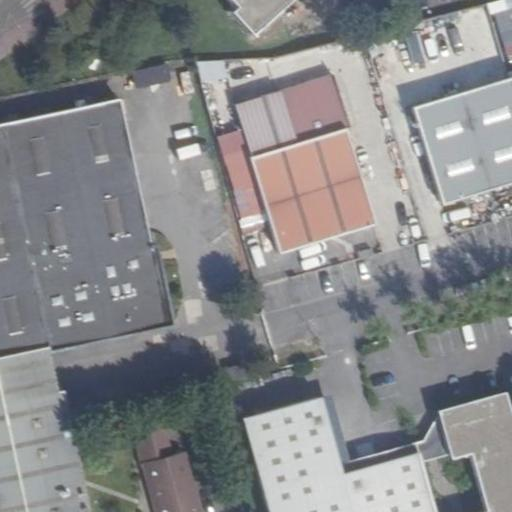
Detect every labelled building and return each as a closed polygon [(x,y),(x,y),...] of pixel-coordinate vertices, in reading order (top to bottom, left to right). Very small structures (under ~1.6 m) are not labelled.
[(224,0),(232,8),(226,15),(247,36),(273,12),(286,0),(224,0)] [(511,16),(489,23),(492,31),(460,41),(465,60),(511,45),(511,16)] [(371,221),(342,126),(347,125),(330,72),(234,102),(250,154),(247,155),(276,251),(371,221)] [(440,200),(511,178),(511,74),(411,105),(440,200)] [(0,126),(119,97),(118,93),(0,118),(0,126)] [(166,318),(119,97),(0,126),(0,352),(50,342),(166,318)] [(490,220),(505,216),(503,209),(488,213),(490,220)] [(358,257),(372,252),(370,246),(356,250),(358,257)] [(0,352),(0,399),(60,386),(50,342),(0,352)] [(225,366),(228,378),(246,373),(243,362),(225,366)] [(86,511),(60,386),(0,399),(0,511),(86,511)] [(240,415),(266,511),(511,511),(511,418),(504,388),(433,407),(447,458),(468,452),(483,509),(473,511),(433,511),(417,449),(338,471),(317,394),(240,415)] [(133,430),(155,511),(199,511),(183,449),(171,452),(163,422),(133,430)]
